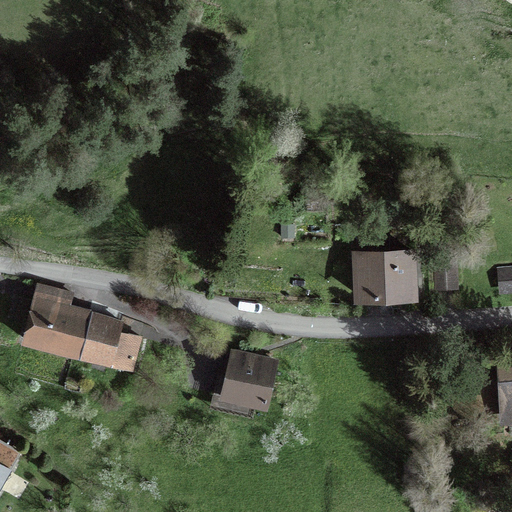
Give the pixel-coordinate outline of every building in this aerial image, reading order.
[(433,237),(436,284),(457,283),(454,237),(433,237)] [(356,252),(358,295),(413,293),(412,250),(356,252)] [(511,268),(501,270),(502,290),(511,288),(511,268)] [(121,320),(68,306),(72,292),(38,283),(23,337),(131,366),(139,335),(118,330),(121,320)] [(232,351),(222,394),(265,405),(276,361),(232,351)] [(511,362),(499,364),(502,413),(511,412),(511,362)] [(0,484),(20,451),(0,439),(0,484)]
